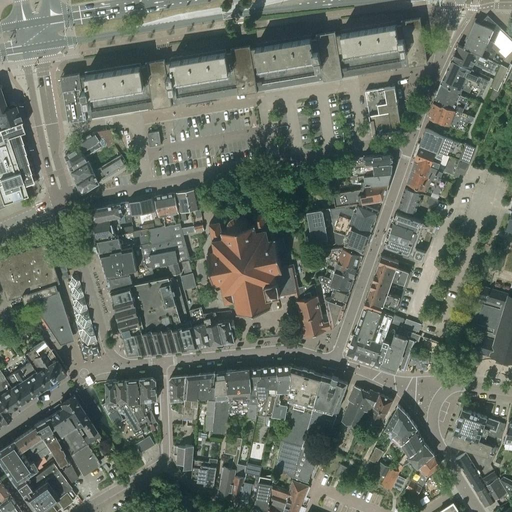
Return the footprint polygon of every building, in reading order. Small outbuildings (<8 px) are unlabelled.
[(476,20),(463,46),(463,47),(497,63),(499,59),(494,57),(497,51),(492,47),(494,42),(507,55),(511,50),(511,38),(488,15),(480,22),(476,20)] [(242,49),(235,50),(238,68),(236,68),(237,76),(240,76),(242,94),(250,93),(257,91),(257,90),(318,80),(319,82),(324,81),(324,79),(403,66),(404,68),(410,67),(409,65),(428,62),(421,20),(403,23),(403,24),(397,25),(397,24),(396,21),(373,25),(373,28),(365,30),(364,26),(341,30),(342,34),(341,34),(335,35),(335,34),(317,37),(318,38),(312,39),(312,38),(311,38),(311,35),(256,44),(256,47),(256,48),(250,49),(250,48),(247,48),(242,49)] [(463,47),(463,46),(458,44),(451,60),(472,68),(474,63),(493,72),(497,63),(463,47)] [(239,93),(239,94),(242,94),(240,76),(237,76),(236,68),(238,68),(235,50),(232,51),(232,52),(226,53),(226,52),(225,49),(171,58),(171,61),(171,62),(165,63),(165,62),(147,65),(147,66),(141,67),(141,66),(140,63),(85,72),(86,75),(85,76),(79,77),(79,76),(61,79),(68,121),(87,118),(87,120),(93,119),(93,118),(148,109),(148,108),(172,104),(172,106),(178,105),(178,103),(213,97),(233,94),(239,93)] [(451,60),(448,67),(487,85),(489,80),(472,73),(474,70),(472,68),(451,60)] [(511,64),(510,63),(508,68),(502,82),(506,84),(508,78),(511,71),(511,69),(511,64)] [(502,82),(508,68),(501,65),(491,87),(498,90),(502,82)] [(448,67),(444,75),(471,87),(472,85),(481,89),(482,88),(485,89),(487,85),(448,67)] [(471,88),(471,87),(444,75),(441,83),(442,83),(460,92),(461,89),(469,92),(471,88)] [(460,92),(442,83),(434,101),(462,112),(469,96),(461,93),(461,92),(460,92)] [(0,125),(19,118),(14,103),(13,102),(12,102),(11,102),(10,103),(9,104),(9,105),(9,106),(6,107),(0,91),(1,90),(2,88),(2,87),(1,86),(1,85),(0,85),(0,125)] [(365,91),(370,121),(372,133),(402,128),(395,86),(365,91)] [(462,112),(434,101),(433,100),(428,116),(464,130),(468,121),(471,122),(474,117),(462,112)] [(19,118),(0,125),(0,202),(1,202),(2,201),(1,201),(26,193),(25,190),(34,182),(33,181),(34,181),(31,171),(31,170),(28,161),(28,160),(25,151),(25,150),(22,141),(23,140),(20,131),(20,130),(17,120),(20,119),(20,118),(19,118)] [(112,128),(95,132),(95,131),(77,143),(79,147),(65,155),(72,170),(87,160),(86,157),(93,152),(106,143),(109,147),(120,140),(112,128)] [(466,161),(469,163),(475,148),(425,128),(420,143),(466,162),(466,161)] [(159,130),(147,132),(150,146),(161,144),(159,130)] [(466,162),(420,143),(415,158),(437,167),(443,170),(458,176),(459,173),(464,175),(469,163),(466,161),(466,162)] [(360,166),(392,162),(393,156),(390,153),(364,156),(351,158),(352,167),(353,166),(360,166)] [(122,154),(101,166),(108,177),(128,164),(122,154)] [(87,160),(72,170),(77,182),(94,171),(94,170),(89,158),(87,160)] [(437,167),(415,158),(406,182),(441,195),(446,181),(436,176),(437,173),(441,174),(443,170),(437,167)] [(360,166),(353,166),(354,175),(352,175),(352,176),(391,172),(392,170),(392,162),(360,166)] [(101,166),(94,170),(94,171),(77,182),(81,191),(84,192),(108,177),(101,166)] [(388,182),(391,172),(352,176),(353,182),(361,181),(365,180),(371,182),(371,184),(373,184),(388,182)] [(361,188),(361,189),(333,193),(335,208),(343,206),(347,208),(347,205),(353,204),(382,199),(388,182),(373,184),(371,184),(371,182),(365,180),(361,181),(362,187),(361,188)] [(196,188),(186,190),(190,209),(194,208),(196,217),(202,216),(196,188)] [(405,188),(399,206),(415,212),(417,205),(419,206),(421,199),(419,198),(421,193),(405,188)] [(186,190),(177,192),(182,220),(187,219),(185,210),(190,209),(186,190)] [(174,192),(165,194),(170,222),(172,222),(172,220),(174,219),(173,213),(179,212),(174,192)] [(170,222),(165,194),(155,196),(159,216),(164,215),(165,221),(168,220),(168,222),(170,222)] [(156,214),(155,210),(152,196),(89,209),(87,212),(90,222),(111,217),(111,218),(118,216),(151,210),(152,215),(156,214)] [(435,207),(438,200),(429,197),(427,203),(435,207)] [(382,199),(353,204),(350,212),(353,213),(354,211),(374,219),(375,217),(382,199)] [(343,206),(335,208),(330,209),(333,230),(335,243),(338,245),(344,244),(362,252),(374,219),(354,211),(353,213),(350,212),(353,204),(347,205),(347,208),(343,206)] [(328,246),(327,239),(322,209),(307,211),(312,241),(313,248),(328,246)] [(511,211),(507,227),(511,228),(511,295),(475,284),(472,295),(480,297),(471,327),(480,329),(478,335),(477,334),(473,349),(491,355),(492,353),(504,357),(511,359),(511,211)] [(220,221),(209,223),(214,248),(213,248),(213,249),(207,250),(214,283),(220,282),(220,283),(221,283),(225,303),(234,301),(234,302),(235,302),(237,312),(271,305),(270,299),(294,294),(304,335),(325,329),(325,328),(314,283),(298,287),(293,264),(281,266),(278,250),(285,248),(283,238),(276,239),(275,236),(271,219),(265,220),(264,212),(253,214),(255,223),(249,224),(248,222),(247,219),(246,218),(244,217),(243,216),(241,215),(239,215),(238,215),(237,215),(235,215),(233,216),(232,217),(230,218),(229,219),(228,220),(228,222),(227,224),(227,225),(227,227),(227,228),(222,229),(220,221)] [(385,245),(385,246),(422,259),(435,225),(397,212),(385,245)] [(122,233),(118,216),(111,218),(111,217),(90,222),(95,239),(115,234),(118,233),(119,234),(122,233)] [(190,259),(183,234),(181,227),(180,222),(148,229),(149,237),(150,243),(100,252),(106,275),(137,269),(150,267),(168,263),(171,275),(180,273),(177,261),(190,259)] [(203,231),(202,224),(194,226),(195,231),(195,232),(203,231)] [(185,227),(181,227),(183,234),(195,231),(194,226),(193,225),(193,226),(185,227)] [(147,229),(122,233),(119,234),(118,233),(115,234),(95,239),(100,252),(150,243),(149,237),(147,229)] [(503,239),(494,268),(501,270),(507,249),(509,242),(503,239)] [(71,335),(54,283),(42,244),(0,256),(0,271),(8,297),(20,294),(22,301),(30,298),(57,339),(71,335)] [(342,247),(332,248),(323,249),(323,256),(330,258),(338,261),(357,268),(362,254),(342,247)] [(365,305),(381,310),(383,304),(395,309),(400,296),(388,292),(392,279),(404,284),(409,271),(397,267),(399,261),(381,254),(364,305),(365,305)] [(330,258),(323,256),(320,264),(326,267),(327,267),(335,270),(335,269),(354,276),(357,268),(338,261),(330,258)] [(191,272),(188,260),(182,261),(185,274),(191,272)] [(154,279),(150,267),(137,269),(106,275),(110,289),(133,283),(154,279)] [(335,270),(327,267),(322,280),(335,285),(349,289),(354,276),(335,269),(335,270)] [(191,272),(185,274),(181,275),(184,289),(196,286),(192,272),(191,272)] [(76,274),(71,276),(69,281),(68,282),(71,292),(69,292),(73,305),(72,306),(76,320),(74,320),(78,333),(79,337),(86,344),(96,341),(76,274)] [(154,279),(133,283),(110,289),(128,352),(137,350),(137,351),(147,349),(147,350),(157,348),(157,350),(166,347),(167,349),(176,346),(177,348),(186,345),(187,347),(197,344),(191,320),(188,320),(186,314),(186,313),(177,279),(170,281),(168,276),(154,279)] [(335,285),(322,280),(321,282),(327,306),(331,326),(338,321),(340,318),(340,317),(349,289),(335,285)] [(381,310),(365,305),(355,333),(354,332),(347,352),(379,363),(389,367),(400,371),(401,371),(402,370),(403,369),(405,369),(415,340),(418,341),(420,335),(414,333),(408,330),(406,336),(394,332),(394,333),(387,330),(392,314),(381,310)] [(223,343),(217,322),(215,312),(203,313),(201,306),(189,310),(198,346),(223,343)] [(231,328),(235,328),(233,320),(229,320),(217,322),(223,343),(235,342),(231,328)] [(16,330),(20,336),(24,333),(20,327),(16,330)] [(16,330),(10,334),(15,340),(18,344),(24,340),(20,336),(16,330)] [(15,340),(10,334),(6,336),(11,343),(15,340)] [(39,354),(49,348),(43,339),(33,345),(39,354)] [(59,363),(49,348),(39,354),(56,380),(66,374),(59,363)] [(56,380),(39,354),(33,358),(34,359),(29,362),(35,370),(45,387),(56,380)] [(29,362),(20,368),(26,377),(23,378),(34,395),(45,387),(35,370),(29,362)] [(277,390),(272,415),(285,417),(290,392),(289,392),(291,379),(292,364),(283,365),(284,371),(279,372),(279,365),(278,365),(278,370),(277,370),(277,390)] [(290,392),(285,417),(275,470),(293,477),(294,476),(301,448),(299,448),(301,443),(303,443),(312,409),(321,374),(318,376),(314,375),(311,377),(310,375),(307,374),(304,376),(301,371),(297,370),(295,366),(296,365),(292,364),(291,379),(289,392),(290,392)] [(251,385),(247,410),(246,418),(255,419),(256,415),(257,410),(258,387),(258,379),(260,379),(261,375),(261,367),(249,368),(251,385)] [(261,367),(261,375),(260,379),(258,379),(258,387),(257,410),(256,415),(272,415),(277,390),(277,370),(262,370),(261,367)] [(26,377),(20,368),(5,378),(21,403),(34,395),(23,378),(26,377)] [(251,385),(249,368),(226,370),(229,401),(228,412),(239,412),(238,410),(247,410),(251,385)] [(0,396),(9,411),(21,403),(5,378),(0,370),(0,396)] [(215,399),(213,431),(213,433),(227,434),(228,412),(229,401),(226,370),(217,371),(216,384),(215,399)] [(215,371),(200,373),(198,402),(206,403),(206,399),(209,399),(209,401),(208,402),(205,430),(213,431),(215,399),(216,384),(214,384),(215,371)] [(198,402),(200,373),(178,375),(178,374),(172,375),(169,378),(170,399),(184,398),(184,404),(179,404),(178,413),(183,413),(182,418),(193,419),(192,424),(196,424),(198,402)] [(321,373),(321,374),(312,409),(303,443),(309,445),(311,442),(312,440),(313,439),(314,438),(315,437),(318,435),(319,435),(321,435),(324,435),(325,435),(326,435),(328,436),(348,385),(347,382),(335,377),(321,373)] [(153,377),(139,378),(141,410),(144,416),(145,415),(143,413),(144,413),(147,420),(149,424),(156,421),(151,409),(152,409),(151,400),(157,399),(155,380),(153,377)] [(139,378),(127,379),(128,400),(140,423),(145,421),(142,417),(144,416),(141,410),(139,378)] [(127,379),(116,380),(117,402),(118,402),(122,408),(126,417),(137,435),(143,432),(139,424),(140,423),(128,400),(127,379)] [(105,381),(107,401),(104,402),(105,408),(112,408),(112,409),(121,408),(126,417),(122,408),(118,402),(117,402),(116,380),(105,381)] [(374,405),(380,393),(370,389),(369,392),(355,386),(349,398),(350,401),(341,421),(361,430),(373,405),(374,405)] [(380,393),(374,405),(366,421),(380,427),(393,400),(380,393)] [(62,407),(86,444),(100,436),(73,394),(59,403),(62,407)] [(0,419),(1,422),(11,416),(8,411),(9,411),(0,396),(0,419)] [(400,425),(407,413),(398,404),(383,433),(391,439),(401,427),(400,425)] [(88,447),(86,444),(62,407),(47,416),(48,417),(59,433),(70,455),(82,475),(100,464),(88,447)] [(459,418),(454,432),(455,432),(492,445),(495,436),(501,438),(502,434),(502,433),(503,430),(505,424),(499,422),(487,417),(487,416),(462,408),(459,418)] [(401,427),(391,439),(394,441),(396,439),(401,444),(416,427),(417,427),(407,413),(400,425),(401,427)] [(59,433),(48,417),(33,425),(51,450),(59,465),(71,482),(78,478),(54,436),(59,433)] [(51,450),(33,425),(13,438),(20,449),(24,455),(28,462),(32,459),(33,462),(51,450)] [(424,442),(416,427),(401,444),(408,453),(409,455),(423,442),(424,442)] [(492,445),(455,432),(451,443),(488,455),(492,445)] [(149,436),(135,444),(140,453),(154,445),(149,436)] [(235,474),(237,464),(242,438),(234,437),(233,442),(226,441),(224,453),(234,454),(232,468),(222,466),(218,493),(231,495),(235,474)] [(20,449),(13,438),(0,447),(0,462),(15,485),(24,479),(23,477),(37,467),(33,462),(32,459),(28,462),(24,455),(20,449)] [(423,442),(409,455),(412,461),(422,472),(418,482),(423,486),(426,477),(440,465),(433,454),(433,453),(423,442)] [(185,446),(174,445),(173,454),(177,454),(177,462),(185,463),(185,467),(192,468),(193,445),(185,444),(185,446)] [(384,451),(376,447),(369,459),(376,463),(384,451)] [(301,448),(294,476),(298,478),(301,479),(308,482),(320,453),(301,448)] [(486,485),(465,452),(456,458),(477,491),(486,485)] [(497,457),(494,464),(498,466),(502,459),(497,457)] [(209,458),(209,462),(210,462),(210,466),(216,467),(217,459),(209,458)] [(193,460),(192,468),(191,478),(204,479),(204,484),(214,485),(216,467),(210,466),(210,462),(209,462),(193,460)] [(391,466),(381,461),(376,471),(385,476),(391,466)] [(26,482),(24,479),(15,485),(22,496),(34,511),(54,511),(59,508),(61,510),(63,509),(63,508),(70,503),(70,504),(72,502),(70,500),(76,496),(70,488),(71,488),(53,462),(26,482)] [(235,474),(231,495),(231,496),(239,498),(239,499),(239,500),(244,476),(245,474),(246,465),(237,464),(235,474)] [(346,467),(340,464),(334,475),(341,478),(346,467)] [(248,466),(241,500),(254,503),(261,469),(248,466)] [(391,466),(385,476),(382,483),(391,489),(400,471),(396,469),(391,466)] [(494,471),(483,479),(486,484),(498,477),(494,471)] [(511,485),(511,478),(503,474),(499,478),(507,492),(511,485)] [(271,494),(273,484),(274,479),(260,475),(253,508),(267,511),(269,503),(271,494)] [(398,475),(393,486),(400,490),(406,479),(398,475)] [(269,503),(267,511),(268,511),(297,511),(309,486),(308,485),(309,484),(307,483),(307,482),(308,482),(301,479),(298,478),(294,476),(293,477),(292,481),(290,488),(290,490),(273,484),(271,494),(272,494),(271,503),(269,503)] [(416,481),(412,478),(406,487),(418,494),(422,487),(414,483),(416,481)] [(507,492),(498,478),(477,491),(485,506),(507,492)] [(0,481),(0,499),(0,500),(9,493),(0,481)] [(0,499),(0,510),(1,511),(15,502),(9,493),(0,500),(0,499)] [(22,511),(15,502),(1,511),(0,511),(22,511)] [(453,502),(437,511),(456,511),(459,511),(453,502)]
